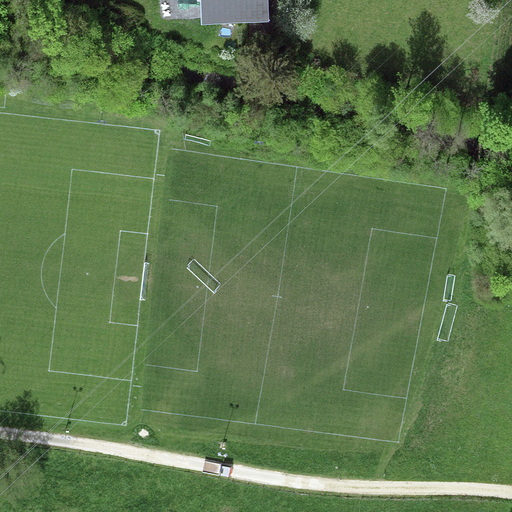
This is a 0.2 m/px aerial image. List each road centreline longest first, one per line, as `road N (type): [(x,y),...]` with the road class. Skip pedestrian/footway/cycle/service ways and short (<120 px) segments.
road 1 (unclassified): [(0,434),(342,487)]
road 2 (track): [(342,487),(511,491)]
